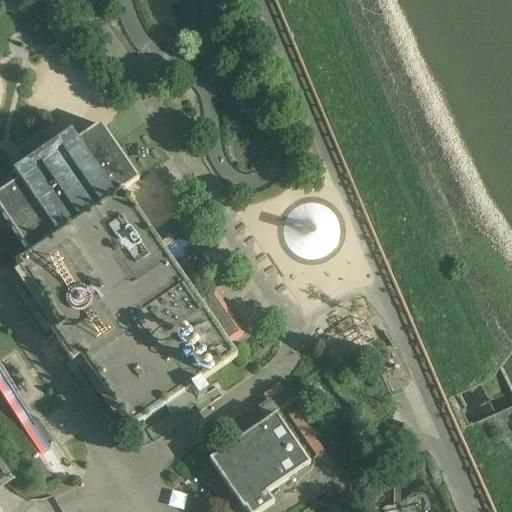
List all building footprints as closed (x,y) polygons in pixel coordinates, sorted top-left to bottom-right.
[(57,68),(45,100),(63,106),(75,74),(57,68)] [(85,131),(60,147),(53,137),(9,167),(0,172),(0,186),(2,189),(0,190),(0,234),(16,259),(21,256),(21,257),(115,197),(122,192),(124,189),(85,131)] [(200,306),(122,192),(115,197),(21,257),(21,256),(16,259),(13,260),(59,329),(52,334),(62,349),(73,365),(81,360),(129,432),(235,358),(217,333),(200,306)] [(238,320),(222,293),(200,306),(217,333),(238,320)] [(263,419),(197,464),(229,511),(254,511),(261,507),(255,497),(298,468),(263,419)] [(331,494),(305,511),(348,511),(343,504),(355,497),(354,499),(356,502),(357,504),(359,504),(361,505),(364,504),(366,502),(367,500),(367,498),(372,494),(368,490),(366,491),(360,481),(358,475),(360,473),(359,471),(354,468),(344,474),(348,480),(352,483),(352,482),(357,490),(341,501),(340,500),(336,503),(334,500),(330,503),(328,502),(326,499),(332,495),(331,494)]
